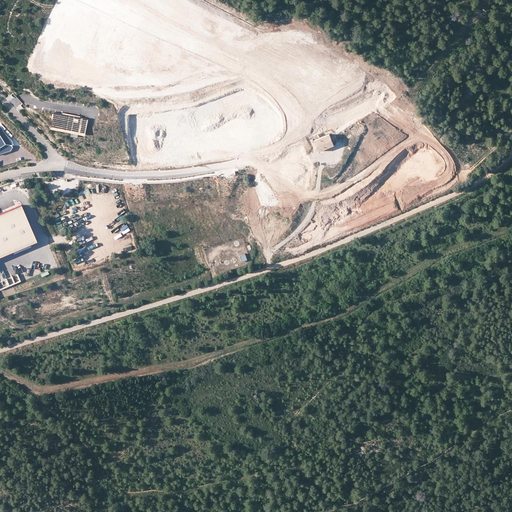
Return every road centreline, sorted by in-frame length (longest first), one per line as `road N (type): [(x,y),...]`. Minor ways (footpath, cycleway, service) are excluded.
road 1 (unclassified): [(511,156),(465,190),(315,254),(0,350)]
road 2 (unclassified): [(250,158),(176,173),(52,167)]
road 3 (track): [(270,269),(275,249),(309,219),(323,154)]
